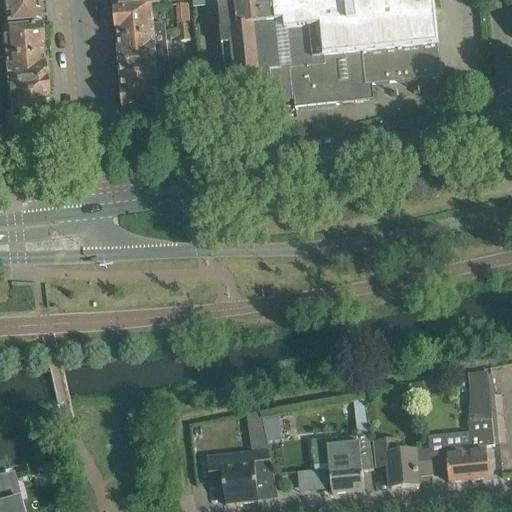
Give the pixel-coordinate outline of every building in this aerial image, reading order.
[(37,0),(2,0),(4,14),(0,14),(0,25),(39,22),(37,0)] [(222,0),(217,1),(217,0),(193,0),(194,7),(218,4),(227,94),(228,93),(230,107),(247,106),(247,102),(255,101),(255,105),(294,101),(283,0),(222,0)] [(283,0),(294,101),(295,110),(339,105),(338,95),(355,93),(354,87),(442,78),(434,8),(419,9),(417,0),(283,0)] [(180,34),(191,33),(189,5),(178,6),(180,34)] [(165,26),(153,27),(152,8),(115,12),(118,40),(166,36),(165,26)] [(5,59),(42,55),(40,27),(2,30),(5,59)] [(191,33),(180,34),(180,43),(191,42),(191,33)] [(168,64),(166,36),(118,40),(121,69),(168,64)] [(42,55),(5,59),(7,87),(45,83),(42,55)] [(170,64),(168,64),(121,69),(125,111),(161,107),(159,87),(172,86),(170,64)] [(45,83),(7,87),(11,130),(49,126),(45,83)] [(263,420),(267,442),(284,439),(280,417),(263,420)] [(447,460),(447,464),(449,484),(490,480),(487,448),(495,447),(492,421),(469,423),(471,450),(469,450),(470,458),(447,460)] [(359,438),(327,441),(330,470),(330,475),(332,495),(364,492),(362,472),(374,471),(370,440),(359,441),(359,438)] [(389,467),(391,489),(419,487),(418,477),(432,476),(430,450),(388,455),(387,442),(373,443),(375,468),(389,467)] [(226,506),(278,500),(274,481),(270,461),(253,463),(254,470),(238,472),(236,457),(207,460),(210,485),(224,484),(226,506)]
